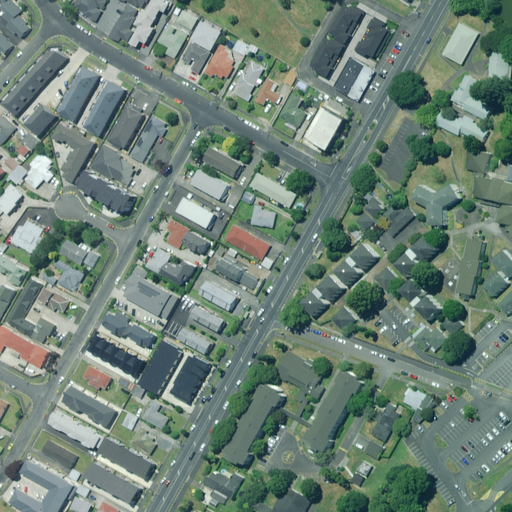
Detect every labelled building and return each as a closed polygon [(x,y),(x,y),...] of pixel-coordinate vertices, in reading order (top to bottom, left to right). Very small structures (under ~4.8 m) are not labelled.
[(0,0),(0,49),(0,50),(7,55),(14,46),(8,40),(9,39),(0,31),(0,0),(1,0),(5,4),(1,8),(7,13),(4,17),(10,23),(7,27),(16,35),(18,34),(23,39),(32,29),(27,24),(28,23),(20,16),(24,11),(11,0),(0,0)] [(84,15),(97,23),(109,3),(107,1),(107,0),(120,0),(126,3),(127,1),(142,10),(149,0),(78,0),(75,6),(85,13),(84,15)] [(172,4),(165,0),(155,0),(149,12),(145,10),(137,25),(141,28),(132,44),(140,48),(143,42),(148,45),(157,30),(154,28),(163,11),(167,13),(172,4)] [(184,7),(177,3),(173,11),(180,15),(184,7)] [(141,12),(129,5),(110,37),(120,42),(122,39),(129,43),(135,32),(131,30),(141,12)] [(336,40),(347,46),(357,30),(358,27),(366,13),(356,7),(354,10),(346,6),(339,18),(329,36),(336,40)] [(192,30),(193,31),(199,19),(185,11),(181,19),(178,17),(173,26),(170,24),(160,43),(171,48),(167,54),(176,59),(192,30)] [(387,24),(376,18),(371,28),(372,29),(370,34),(365,43),(364,42),(358,51),(368,57),(369,55),(376,59),(391,31),(385,28),(387,24)] [(224,33),(203,22),(193,40),(214,52),(224,33)] [(464,67),(481,34),(460,23),(443,56),(464,67)] [(329,79),(347,46),(336,40),(334,43),(326,38),(311,66),(319,71),(318,73),(329,79)] [(247,54),(251,47),(239,41),(234,51),(246,57),(247,54)] [(211,55),(192,45),(184,61),(194,67),(192,70),(200,74),(211,55)] [(233,51),(222,45),(206,74),(213,78),(215,75),(223,79),(225,76),(228,78),(234,68),(232,67),(235,62),(229,58),(233,51)] [(251,47),(247,54),(251,56),(253,52),(257,54),(259,49),(252,45),(251,47)] [(511,51),(492,50),(489,82),(511,84),(511,51)] [(36,97),(42,90),(52,80),(55,77),(70,60),(62,52),(53,52),(41,65),(22,84),(4,104),(18,117),(36,97)] [(355,57),(338,88),(363,102),(380,70),(355,57)] [(265,69),(251,62),(245,73),(239,69),(235,77),(241,80),(236,89),(234,94),(250,102),(253,96),(251,95),(256,86),(259,87),(263,80),(260,79),(265,69)] [(103,76),(86,67),(61,114),(77,123),(103,76)] [(298,77),(296,71),(292,68),(284,83),(293,87),(298,77)] [(482,80),(465,72),(451,100),(488,120),(495,106),(474,95),(482,80)] [(279,85),(268,79),(256,102),(265,106),(269,100),(278,105),(282,96),(275,92),(279,85)] [(128,91),(112,82),(86,128),(102,137),(128,91)] [(308,89),(299,84),(295,90),(304,95),(308,89)] [(304,100),(293,94),(281,116),(289,120),(287,126),(298,132),(307,116),(298,111),(304,100)] [(324,99),(317,96),(312,107),(319,110),(324,99)] [(148,113),(130,103),(110,140),(127,150),(148,113)] [(58,118),(44,105),(26,125),(40,138),(58,118)] [(492,129),(446,105),(437,123),(483,147),(492,129)] [(348,121),(325,108),(308,138),(332,151),(348,121)] [(18,129),(4,116),(0,119),(0,142),(3,145),(18,129)] [(170,126),(153,116),(131,156),(144,163),(150,152),(159,136),(163,138),(170,126)] [(74,151),(63,171),(67,173),(65,177),(75,183),(97,144),(61,124),(53,138),(62,143),(63,141),(69,145),(68,147),(74,151)] [(40,143),(30,134),(23,142),(33,151),(40,143)] [(31,151),(21,143),(15,149),(25,158),(31,151)] [(124,156),(104,145),(92,167),(128,186),(138,167),(122,159),(124,156)] [(245,165),(214,147),(206,161),(237,178),(245,165)] [(494,153),(473,148),(468,168),(489,173),(494,153)] [(28,175),(30,176),(27,180),(37,189),(45,180),(49,183),(55,176),(47,169),(49,166),(39,157),(31,165),(34,168),(28,175)] [(20,165),(13,158),(6,165),(13,172),(20,165)] [(13,172),(9,177),(6,181),(9,184),(12,180),(18,185),(29,174),(20,165),(13,172)] [(230,186),(202,171),(194,185),(223,200),(230,186)] [(299,195),(259,174),(252,187),(291,209),(299,195)] [(511,181),(478,174),(474,194),(511,202),(511,181)] [(130,195),(110,184),(102,199),(109,203),(110,201),(122,208),(130,195)] [(433,206),(432,224),(449,225),(449,208),(465,198),(455,184),(441,193),(424,184),(417,198),(433,206)] [(5,196),(0,200),(0,217),(5,212),(9,216),(18,205),(17,204),(25,196),(12,185),(3,194),(5,196)] [(255,198),(247,194),(243,201),(251,205),(255,198)] [(217,215),(187,198),(179,212),(210,229),(217,215)] [(388,209),(377,198),(367,207),(377,219),(388,209)] [(511,205),(505,204),(501,222),(511,224),(511,205)] [(263,208),(255,206),(252,225),(274,229),(277,214),(263,211),(263,208)] [(394,238),(418,215),(410,206),(385,229),(394,238)] [(378,224),(367,213),(357,222),(368,234),(378,224)] [(191,230),(173,220),(168,229),(174,233),(168,243),(181,250),(191,230)] [(24,228),(21,226),(12,242),(35,255),(44,239),(40,237),(44,230),(28,221),(24,228)] [(272,246),(235,225),(226,241),(263,261),(272,246)] [(212,243),(195,234),(188,246),(205,255),(212,243)] [(440,249),(427,235),(415,247),(428,261),(440,249)] [(478,295),(488,241),(471,238),(461,291),(478,295)] [(90,253),(67,240),(60,253),(83,265),(90,253)] [(8,247),(2,242),(0,245),(0,251),(4,253),(8,247)] [(383,255),(371,243),(341,271),(353,283),(366,271),(361,266),(365,263),(369,268),(383,255)] [(238,252),(231,249),(228,255),(235,258),(238,252)] [(152,259),(147,268),(162,277),(163,275),(184,286),(189,276),(192,278),(198,268),(186,262),(181,269),(169,262),(172,257),(160,250),(156,257),(158,258),(156,261),(152,259)] [(511,277),(511,255),(506,250),(495,260),(511,278),(511,277)] [(100,257),(92,252),(85,263),(94,268),(100,257)] [(422,266),(409,252),(397,264),(410,278),(422,266)] [(29,272),(2,256),(0,259),(0,270),(10,276),(8,280),(19,287),(29,272)] [(274,262),(267,258),(262,266),(270,270),(274,262)] [(259,279),(224,260),(218,271),(253,290),(259,279)] [(86,275),(60,261),(57,268),(65,272),(59,283),(75,293),(86,275)] [(150,273),(139,268),(128,287),(131,288),(126,297),(167,320),(180,298),(146,279),(150,273)] [(401,281),(388,268),(375,279),(389,293),(401,281)] [(511,283),(502,273),(488,286),(498,296),(511,283)] [(349,287),(338,274),(320,290),(328,298),(331,295),(336,299),(349,287)] [(57,280),(47,275),(44,280),(54,286),(57,280)] [(428,291),(415,278),(402,290),(415,303),(428,291)] [(25,319),(43,285),(31,279),(7,325),(15,329),(32,338),(44,344),(48,336),(50,337),(56,326),(42,318),(38,326),(25,319)] [(240,298),(209,281),(202,295),(232,312),(240,298)] [(0,322),(16,291),(5,285),(0,294),(0,322)] [(71,301),(49,290),(44,299),(43,302),(51,306),(50,309),(55,312),(57,310),(65,314),(71,301)] [(328,298),(320,290),(307,303),(318,316),(332,303),(328,298)] [(511,314),(511,294),(501,305),(511,315),(511,314)] [(444,309),(431,295),(418,307),(431,321),(444,309)] [(227,322),(200,306),(193,318),(220,333),(227,322)] [(353,314),(346,306),(332,319),(344,332),(358,318),(353,314)] [(129,323),(131,319),(118,313),(116,317),(114,315),(107,327),(111,329),(107,336),(117,341),(121,333),(127,336),(133,325),(129,323)] [(465,327),(453,314),(443,324),(455,337),(465,327)] [(135,326),(130,336),(135,338),(134,340),(152,349),(158,336),(136,325),(135,326)] [(3,326),(0,331),(0,350),(3,352),(6,346),(12,349),(10,354),(19,359),(20,358),(41,369),(51,352),(19,335),(15,333),(3,326)] [(447,340),(434,326),(421,338),(434,352),(447,340)] [(214,344),(186,329),(180,339),(208,355),(214,344)] [(112,347),(108,345),(100,361),(118,370),(123,359),(129,362),(133,354),(113,345),(112,347)] [(331,374),(284,348),(272,371),(319,397),(331,374)] [(145,374),(153,361),(141,354),(134,368),(145,374)] [(153,361),(145,374),(155,380),(162,366),(153,361)] [(114,377),(91,366),(85,379),(92,382),(90,385),(101,390),(102,388),(107,391),(114,377)] [(324,449),(365,377),(345,367),(305,439),(324,449)] [(136,384),(123,377),(119,383),(132,390),(136,384)] [(186,385),(172,377),(161,395),(179,406),(183,399),(179,397),(186,385)] [(244,464),(286,390),(263,378),(221,452),(244,464)] [(424,393),(408,384),(399,400),(415,409),(424,393)] [(146,391),(137,386),(133,394),(141,399),(146,391)] [(81,414),(82,413),(90,417),(89,419),(98,424),(99,422),(109,427),(118,410),(74,387),(65,403),(69,406),(68,407),(81,414)] [(0,401),(0,422),(10,404),(1,399),(0,401)] [(400,409),(383,400),(366,430),(383,439),(400,409)] [(163,405),(154,401),(144,419),(164,430),(170,419),(158,413),(163,405)] [(75,420),(59,411),(51,424),(85,443),(85,444),(96,451),(104,437),(74,420),(75,420)] [(139,419),(129,414),(123,426),(133,431),(139,419)] [(150,431),(140,425),(136,433),(138,434),(132,444),(142,449),(140,452),(146,455),(148,453),(152,455),(158,444),(153,442),(156,437),(149,434),(150,431)] [(383,446),(370,439),(363,451),(376,458),(383,446)] [(131,447),(117,440),(112,449),(127,456),(131,447)] [(79,457),(49,441),(43,453),(72,469),(79,457)] [(127,459),(115,453),(109,465),(138,480),(144,469),(137,465),(139,462),(129,457),(127,459)] [(113,470),(96,460),(93,466),(109,476),(113,470)] [(61,511),(76,487),(30,461),(23,473),(53,490),(45,504),(20,490),(12,504),(25,511),(24,511),(61,511)] [(373,466),(363,461),(358,471),(368,477),(373,466)] [(239,481),(210,465),(202,479),(231,495),(239,481)] [(74,470),(69,478),(76,483),(81,474),(74,470)] [(127,489),(114,482),(111,487),(107,485),(102,494),(124,505),(129,496),(125,494),(127,489)] [(301,511),(309,498),(282,483),(269,506),(258,499),(250,511),(301,511)] [(91,490),(81,484),(76,493),(87,498),(91,490)] [(226,494),(213,487),(208,497),(221,504),(226,494)] [(86,502),(78,497),(71,509),(77,511),(89,511),(94,503),(87,500),(86,502)] [(119,511),(121,510),(103,501),(98,511),(119,511)]
